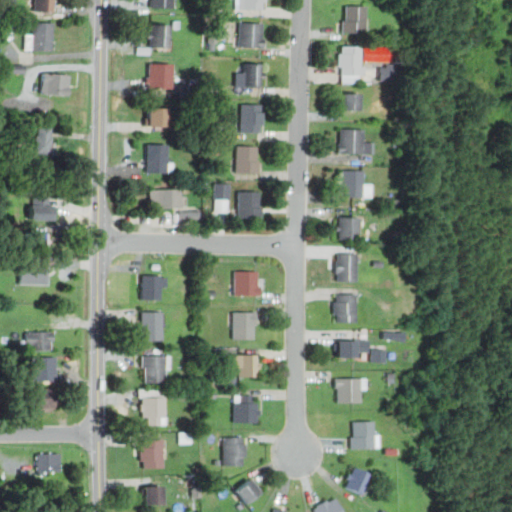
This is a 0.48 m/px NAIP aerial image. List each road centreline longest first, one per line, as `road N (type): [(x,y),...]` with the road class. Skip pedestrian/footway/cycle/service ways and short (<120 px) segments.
road 1 (tertiary): [(100,511),(102,0)]
road 2 (residential): [(304,0),(298,453)]
road 3 (residential): [(99,242),(297,246)]
